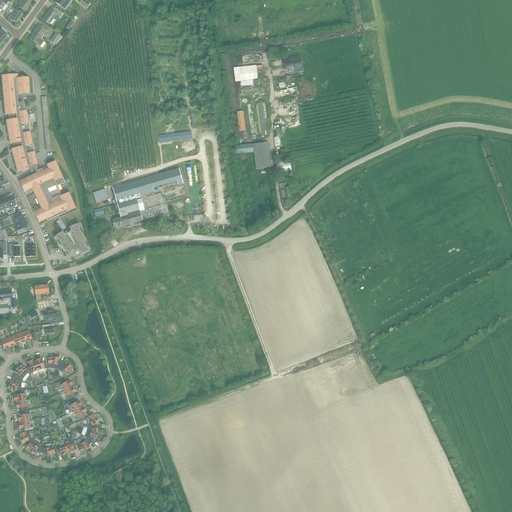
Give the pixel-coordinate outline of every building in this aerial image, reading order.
[(30,0),(22,0),(22,2),(20,1),(18,4),(20,5),(18,7),(25,11),(29,6),(27,5),(30,0)] [(56,0),(55,2),(64,9),(70,0),(56,0)] [(49,10),(42,19),(49,24),(53,18),(55,20),(58,16),(60,17),(62,14),(56,10),(52,7),(50,10),(49,10)] [(13,21),(15,23),(20,17),(20,18),(23,14),(16,10),(12,15),(11,14),(7,19),(12,22),(13,21)] [(39,39),(46,31),(38,25),(33,33),(34,33),(33,35),(32,35),(29,39),(35,44),(39,47),(43,42),(39,39)] [(55,45),(60,37),(55,33),(49,41),(55,45)] [(240,84),(253,83),(252,77),(257,77),(256,63),(233,65),(234,80),(239,79),(240,84)] [(13,76),(13,75),(1,76),(5,115),(8,115),(8,120),(5,120),(10,144),(13,143),(14,149),(11,149),(13,157),(17,172),(29,169),(31,173),(35,171),(36,173),(19,181),(25,195),(34,191),(35,192),(33,193),(39,204),(40,203),(41,205),(32,209),(39,223),(56,215),(57,216),(75,208),(69,192),(61,195),(57,186),(65,183),(55,161),(46,165),(47,167),(39,170),(37,164),(33,146),(28,118),(27,117),(26,111),(24,111),(23,102),(18,103),(17,94),(30,93),(28,77),(18,78),(18,75),(13,76)] [(276,97),(297,93),(296,86),(275,90),(276,97)] [(267,137),(265,124),(263,109),(251,110),(252,122),(257,121),(259,138),(267,137)] [(245,131),(245,124),(243,111),(237,112),(240,131),(245,131)] [(276,150),(282,149),(279,128),(273,129),(276,150)] [(167,135),(158,136),(159,143),(168,142),(167,135)] [(268,143),(253,144),(254,152),(256,169),(271,167),(268,143)] [(253,144),(235,146),(236,154),(240,153),(254,152),(253,144)] [(278,172),(291,170),(290,163),(277,164),(278,172)] [(151,177),(112,188),(120,218),(112,220),(114,228),(142,220),(139,212),(144,210),(140,196),(155,192),(154,190),(154,188),(151,177)] [(281,198),(291,196),(289,187),(286,187),(285,183),(279,184),(281,198)] [(104,186),(91,191),(97,204),(109,199),(104,186)] [(6,198),(9,207),(15,205),(12,196),(6,198)] [(4,210),(9,207),(6,198),(0,200),(4,210)] [(102,209),(94,211),(95,217),(104,215),(102,209)] [(13,219),(15,225),(24,221),(22,215),(20,216),(19,212),(10,216),(12,219),(13,219)] [(60,219),(56,222),(62,231),(66,228),(64,224),(60,219)] [(24,221),(15,225),(17,230),(16,231),(17,235),(26,231),(25,228),(27,227),(24,221)] [(80,255),(90,251),(79,223),(69,227),(70,231),(69,232),(66,234),(65,234),(62,231),(54,237),(67,255),(73,251),(74,253),(79,252),(80,255)] [(19,244),(9,245),(10,256),(13,256),(14,258),(20,258),(19,244)] [(34,244),(25,244),(26,257),(35,256),(34,244)] [(3,299),(11,298),(10,289),(2,290),(3,291),(0,291),(0,300),(3,300),(3,299)] [(45,315),(46,320),(56,318),(55,310),(40,313),(41,316),(45,315)] [(50,324),(42,326),(42,329),(44,329),(45,335),(54,333),(52,326),(50,326),(50,324)] [(28,330),(22,333),(25,341),(31,339),(28,330)] [(17,334),(20,343),(25,341),(22,333),(17,334)] [(17,334),(12,336),(15,345),(20,343),(17,334)] [(12,336),(6,338),(9,347),(15,345),(12,336)] [(9,347),(6,338),(1,341),(4,349),(9,347)] [(57,370),(62,362),(58,360),(58,358),(53,357),(53,358),(48,359),(48,358),(48,368),(51,368),(55,369),(57,370)] [(34,361),(38,371),(44,369),(46,368),(46,361),(42,362),(40,358),(36,360),(36,361),(35,362),(35,361),(34,361)] [(38,371),(34,361),(34,362),(33,362),(32,360),(28,362),(29,366),(26,369),(30,374),(32,373),(38,371)] [(62,362),(57,370),(59,371),(63,375),(64,377),(73,372),(72,372),(70,368),(71,367),(67,363),(66,364),(62,362)] [(13,377),(22,380),(23,378),(26,375),(28,373),(22,365),(21,365),(22,366),(18,369),(17,368),(14,372),(15,373),(13,377)] [(21,383),(22,380),(13,377),(12,382),(10,382),(10,387),(11,387),(12,391),(12,392),(21,390),(21,387),(21,383)] [(62,391),(71,387),(71,386),(71,387),(70,385),(72,384),(70,380),(66,382),(65,379),(56,384),(57,387),(59,386),(62,391)] [(71,387),(62,391),(67,400),(73,397),(72,394),(75,392),(73,388),(72,388),(71,387),(72,387),(71,387)] [(16,402),(26,400),(24,390),(17,392),(18,395),(13,396),(14,401),(16,400),(17,402),(16,402)] [(73,399),(66,404),(69,409),(67,410),(69,413),(72,412),(81,407),(80,406),(81,405),(79,401),(75,403),(73,399)] [(26,400),(16,402),(17,402),(17,403),(16,404),(17,409),(21,408),(21,411),(28,410),(26,400)] [(81,407),(72,412),(77,421),(85,417),(83,413),(86,412),(83,407),(81,408),(81,407)] [(19,422),(29,420),(28,414),(29,414),(29,410),(20,412),(21,415),(17,416),(18,421),(20,421),(20,422),(19,422)] [(52,410),(47,413),(49,422),(50,423),(56,419),(52,410)] [(87,428),(97,429),(97,428),(96,428),(97,424),(98,423),(97,418),(96,419),(94,415),(94,414),(85,419),(87,421),(88,426),(88,428),(87,428)] [(29,420),(19,422),(19,423),(20,422),(20,424),(18,424),(19,429),(24,428),(24,431),(34,429),(33,426),(31,427),(29,420)] [(97,429),(87,428),(87,430),(85,434),(84,436),(83,436),(91,442),(94,438),(96,439),(97,434),(96,434),(96,429),(97,429)] [(26,447),(34,440),(33,439),(33,440),(31,438),(29,434),(29,432),(19,434),(20,434),(21,438),(20,439),(22,443),(23,443),(27,446),(26,447)] [(88,446),(91,442),(83,436),(82,437),(78,440),(76,441),(80,451),(84,449),(85,450),(89,447),(88,446)] [(64,443),(67,452),(68,451),(69,453),(74,452),(72,447),(76,446),(72,437),(67,440),(67,441),(64,443)] [(39,453),(41,444),(39,444),(35,441),(34,440),(26,447),(27,446),(30,450),(30,451),(34,453),(35,452),(39,453)] [(41,444),(39,453),(44,454),(44,456),(49,455),(49,454),(54,452),(54,453),(51,443),(48,444),(44,445),(41,444)] [(67,452),(64,443),(54,446),(56,453),(60,452),(61,455),(66,454),(65,452),(67,452)]
